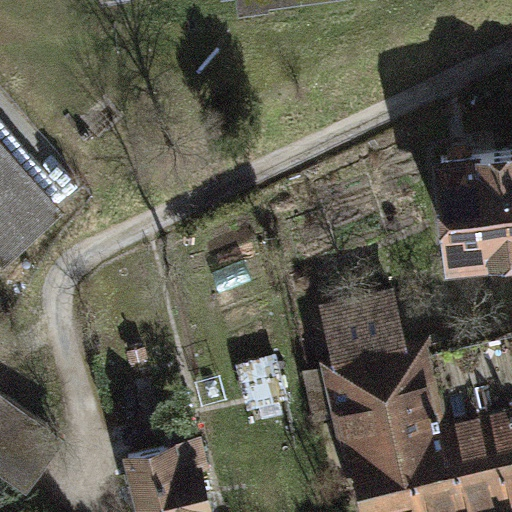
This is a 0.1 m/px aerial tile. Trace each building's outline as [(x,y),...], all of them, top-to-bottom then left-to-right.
[(73,203),(0,133),(0,248),(15,263),(73,203)] [(511,143),(442,151),(453,251),(511,244),(511,143)] [(341,351),(410,336),(400,292),(331,308),(341,351)] [(511,312),(410,336),(341,351),(378,511),(409,511),(511,488),(511,312)] [(65,432),(0,389),(0,467),(29,486),(65,432)] [(219,511),(199,433),(126,451),(142,511),(219,511)]
